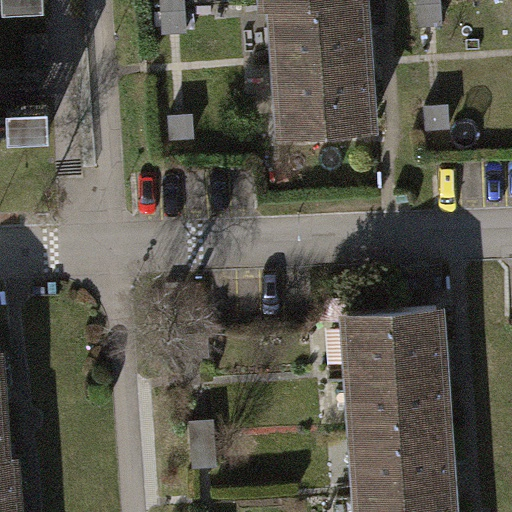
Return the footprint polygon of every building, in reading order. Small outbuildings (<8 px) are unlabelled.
[(265,0),(270,62),(359,56),(354,0),(265,0)] [(359,56),(270,62),(274,112),(275,128),(363,121),(359,56)] [(345,368),(432,363),(429,303),(414,304),(341,309),(345,368)] [(208,329),(183,330),(185,354),(210,353),(208,329)] [(349,427),(436,422),(432,363),(345,368),(345,374),(349,427)] [(215,415),(190,417),(193,465),(218,464),(215,415)] [(352,487),(440,481),(436,422),(349,427),(352,487)] [(0,511),(8,511),(4,458),(0,458),(0,511)] [(353,511),(441,511),(440,481),(352,487),(353,491),(353,511)]
